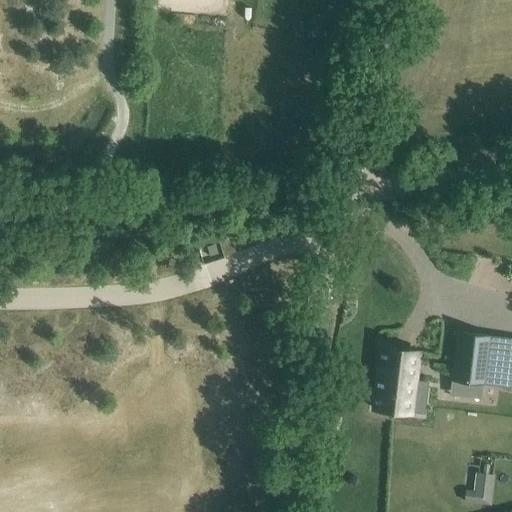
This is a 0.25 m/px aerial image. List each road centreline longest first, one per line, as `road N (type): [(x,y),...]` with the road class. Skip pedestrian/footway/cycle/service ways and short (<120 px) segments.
road 1 (tertiary): [(282,511),(319,293),(387,0)]
road 2 (track): [(0,203),(344,191)]
road 3 (track): [(511,169),(344,191)]
